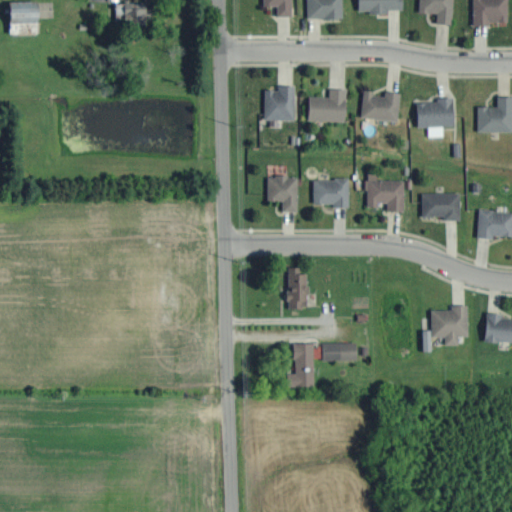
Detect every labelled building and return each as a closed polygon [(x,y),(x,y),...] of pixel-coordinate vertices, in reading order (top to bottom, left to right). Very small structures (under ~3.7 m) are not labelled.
[(11,0),(11,32),(39,33),(39,0),(35,0),(11,0)] [(293,15),(293,0),(264,0),(265,5),(279,5),(279,15),(293,15)] [(308,0),(309,18),(345,17),(344,0),(308,0)] [(402,0),(360,0),(361,10),(371,9),(371,13),(392,13),(392,9),(403,8),(402,0)] [(439,12),(439,22),(455,23),(455,0),(421,0),(421,11),(439,12)] [(475,0),(475,22),(510,22),(509,0),(475,0)] [(151,23),(151,1),(117,2),(117,24),(151,23)] [(267,88),(266,118),(296,119),(297,84),(280,83),(279,89),(267,88)] [(347,120),(348,87),(331,87),(331,95),(311,95),(310,119),(347,120)] [(376,90),(366,89),(362,115),(399,120),(403,92),(387,89),(386,95),(375,94),(376,90)] [(511,130),(511,95),(499,96),(500,105),(480,106),(480,131),(511,130)] [(456,125),(455,96),(439,96),(439,101),(419,101),(420,126),(456,125)] [(406,179),(380,179),(380,171),(369,171),(369,204),(389,204),(389,210),(406,210),(406,179)] [(284,210),(299,210),(300,175),(270,175),(269,200),(284,200),(284,210)] [(352,178),(315,177),(315,204),(351,204),(352,178)] [(424,192),(424,216),(446,216),(446,219),(462,219),(462,192),(424,192)] [(511,236),(511,210),(481,209),(480,235),(511,236)] [(290,307),(310,307),(309,272),(301,273),(301,266),(289,266),(290,307)] [(470,334),(469,303),(453,303),(453,308),(433,309),(433,335),(447,335),(447,344),(460,343),(460,335),(470,334)] [(511,317),(504,317),(504,312),(488,311),(487,340),(511,340),(511,317)] [(425,350),(433,350),(432,328),(425,329),(425,350)] [(324,342),(324,360),(359,359),(358,341),(324,342)] [(316,385),(315,342),(296,343),(296,372),(289,372),(290,386),(316,385)]
